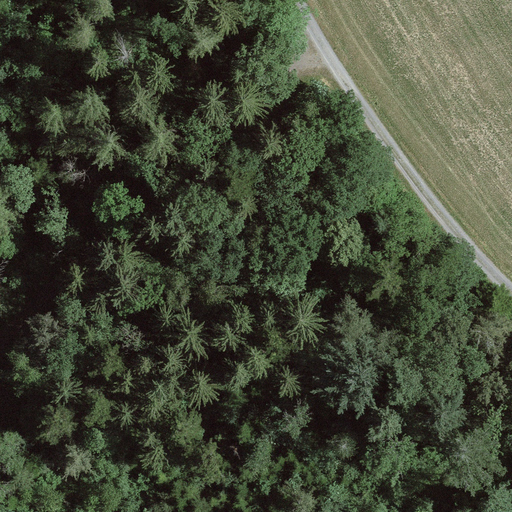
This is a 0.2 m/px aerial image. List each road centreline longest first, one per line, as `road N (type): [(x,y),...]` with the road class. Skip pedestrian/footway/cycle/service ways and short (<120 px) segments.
road 1 (track): [(312,50),(0,341)]
road 2 (track): [(511,295),(410,180),(282,0)]
